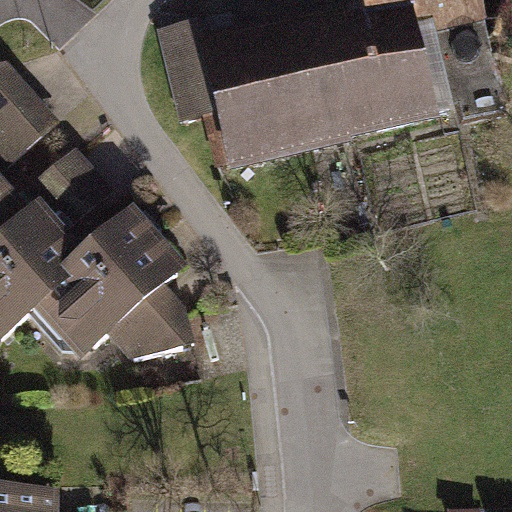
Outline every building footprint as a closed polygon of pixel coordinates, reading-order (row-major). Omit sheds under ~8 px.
[(201,32),(156,44),(182,138),(223,127),(242,194),(511,120),(511,103),(483,0),(360,0),(366,20),(209,63),(201,32)] [(0,104),(19,86),(0,64),(0,104)] [(19,86),(0,104),(0,170),(18,189),(70,139),(19,86)] [(81,163),(33,207),(56,231),(62,225),(87,252),(128,213),(81,163)] [(0,272),(37,239),(0,197),(0,272)] [(0,272),(0,368),(40,332),(94,284),(46,231),(37,239),(0,272)] [(40,332),(88,385),(116,360),(176,307),(193,292),(145,238),(94,284),(40,332)] [(176,307),(116,360),(148,396),(203,392),(197,331),(176,307)]
